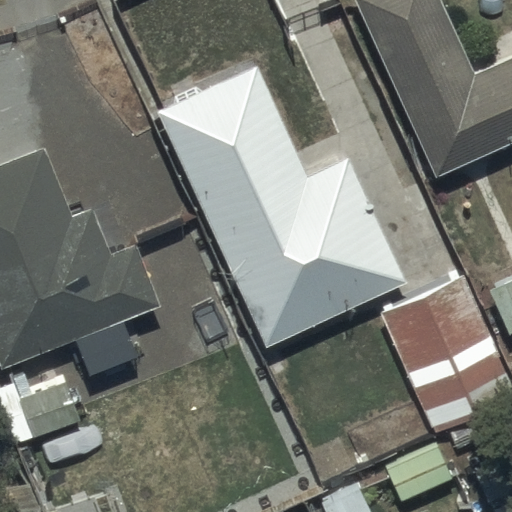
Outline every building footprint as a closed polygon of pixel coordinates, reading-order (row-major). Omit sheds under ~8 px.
[(442,0),(357,0),(430,158),(511,120),(511,33),(467,54),(442,0)] [(249,44),(149,90),(257,325),(397,260),(341,137),(300,155),(249,44)] [(36,141),(0,154),(0,361),(154,302),(128,235),(102,245),(84,200),(62,208),(36,141)] [(511,254),(485,266),(503,311),(511,307),(511,254)] [(458,259),(374,295),(426,414),(510,378),(458,259)] [(229,324),(150,362),(180,425),(259,387),(229,324)] [(88,411),(86,404),(135,388),(121,344),(66,362),(69,371),(12,390),(8,377),(0,379),(0,408),(10,440),(29,434),(40,468),(88,452),(76,415),(88,411)] [(381,453),(396,487),(449,462),(434,429),(381,453)]
